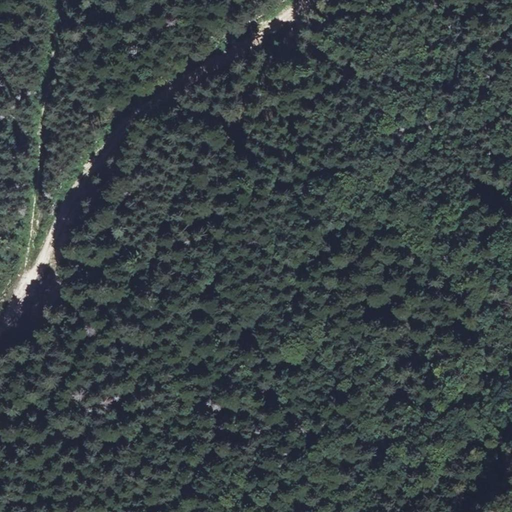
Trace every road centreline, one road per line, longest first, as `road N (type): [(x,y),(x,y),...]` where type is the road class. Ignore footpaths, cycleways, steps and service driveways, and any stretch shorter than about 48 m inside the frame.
road 1 (track): [(0,330),(69,197),(119,132),(159,97),(310,0)]
road 2 (track): [(24,292),(48,90),(68,0)]
road 3 (track): [(233,137),(306,3)]
